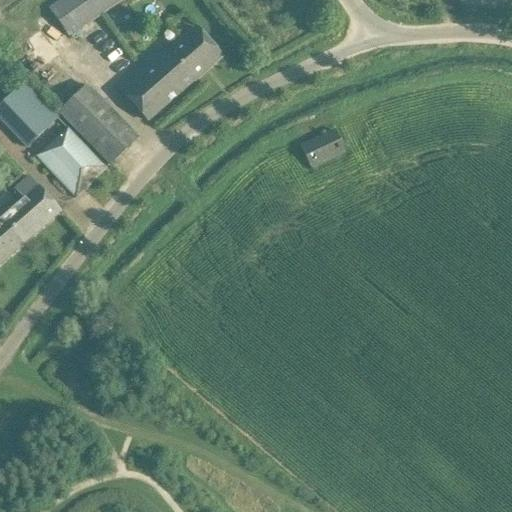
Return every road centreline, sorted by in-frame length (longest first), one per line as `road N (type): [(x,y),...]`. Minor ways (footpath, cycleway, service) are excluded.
road 1 (unclassified): [(0,362),(103,225),(194,126),(297,69),(378,38)]
road 2 (unclassified): [(511,36),(378,38)]
